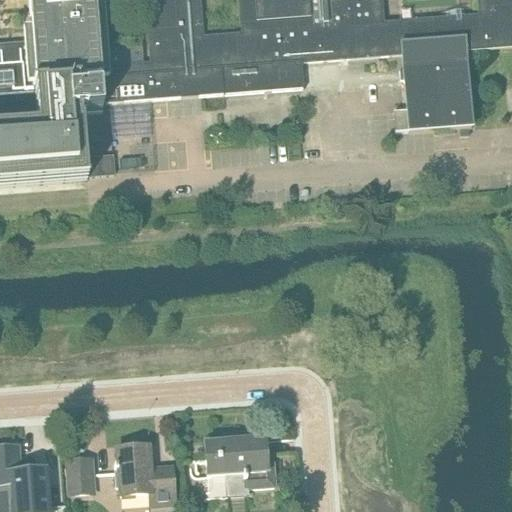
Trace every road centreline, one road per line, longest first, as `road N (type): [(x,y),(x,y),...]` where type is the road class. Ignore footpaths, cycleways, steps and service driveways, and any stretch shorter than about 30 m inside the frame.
road 1 (residential): [(0,406),(272,386),(305,394)]
road 2 (residential): [(321,511),(313,408),(305,394)]
